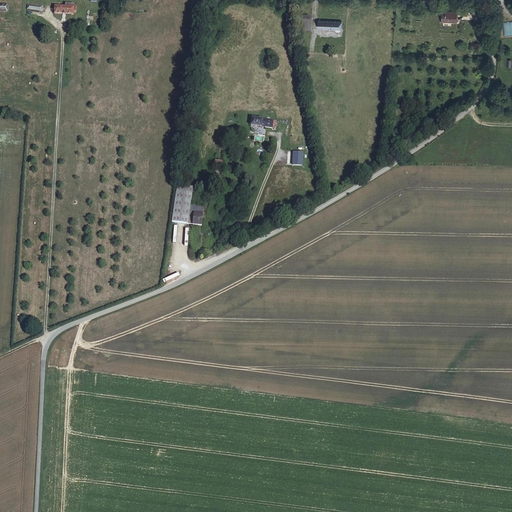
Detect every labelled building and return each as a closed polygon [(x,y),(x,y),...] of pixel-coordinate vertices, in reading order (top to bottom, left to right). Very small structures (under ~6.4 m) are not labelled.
[(64,11),(65,2),(56,1),(55,11),(48,10),(47,13),(44,13),(44,17),(47,17),(47,19),(65,20),(65,17),(68,18),(68,14),(65,13),(65,11),(64,11)] [(441,10),(441,21),(457,21),(457,10),(441,10)] [(301,31),(310,32),(311,16),(302,15),(301,31)] [(140,20),(116,18),(115,25),(140,26),(140,20)] [(317,28),(342,29),(343,20),(318,19),(317,28)] [(441,26),(440,36),(454,38),(455,27),(441,26)] [(333,34),(310,32),(309,41),(333,43),(333,34)] [(251,116),(250,125),(276,128),(277,120),(251,116)] [(273,136),(248,131),(246,139),(272,144),(273,136)] [(302,165),(303,151),(293,151),(292,165),(302,165)] [(221,165),(214,164),(211,191),(219,192),(221,165)] [(304,182),(295,181),(293,203),(307,204),(307,199),(302,198),(304,182)] [(173,217),(171,237),(187,238),(187,231),(189,219),(191,201),(176,199),(173,217)] [(203,221),(189,219),(187,231),(193,232),(192,239),(201,241),(203,221)]
